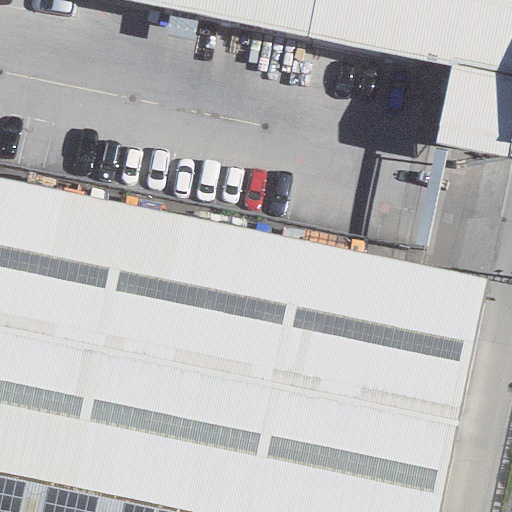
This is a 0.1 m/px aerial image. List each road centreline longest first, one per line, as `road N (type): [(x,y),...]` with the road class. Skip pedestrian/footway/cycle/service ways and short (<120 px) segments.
road 1 (unknown): [(511,217),(0,58)]
road 2 (unclassified): [(511,313),(473,511)]
